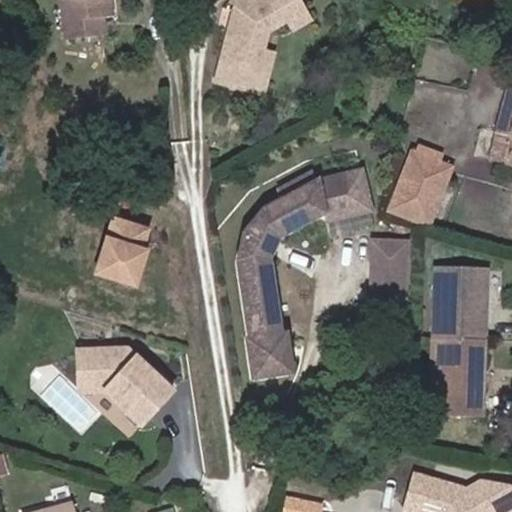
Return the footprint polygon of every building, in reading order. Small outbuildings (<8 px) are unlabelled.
[(61,0),(63,20),(111,14),(109,0),(61,0)] [(230,0),(234,6),(237,14),(234,23),(228,28),(214,83),(260,94),(264,73),(260,72),(264,52),(268,34),(287,23),(290,27),(309,15),(299,0),(230,0)] [(293,33),(313,21),(309,15),(290,27),(293,33)] [(105,39),(102,16),(63,20),(64,28),(66,44),(105,39)] [(264,52),(260,72),(264,73),(260,94),(267,95),(276,55),(264,52)] [(511,83),(508,83),(488,159),(511,165),(511,83)] [(410,150),(406,149),(384,212),(424,226),(447,159),(443,158),(445,151),(412,143),(410,150)] [(249,346),(255,385),(293,379),(287,341),(282,341),(271,265),(278,239),(324,218),(325,225),(369,218),(363,180),(318,188),(314,178),(287,189),(291,199),(271,208),(246,222),(238,249),(252,346),(249,346)] [(139,268),(144,252),(150,234),(115,223),(98,277),(137,290),(144,269),(139,268)] [(411,237),(372,236),(369,315),(411,317),(411,237)] [(144,269),(149,253),(144,252),(139,268),(144,269)] [(478,273),(434,271),(431,323),(443,324),(442,349),(430,349),(428,392),(473,394),(478,273)] [(443,324),(431,323),(430,349),(442,349),(443,324)] [(79,353),(81,393),(106,393),(143,427),(174,392),(132,352),(79,353)] [(425,511),(434,482),(417,477),(407,511),(425,511)] [(434,482),(425,511),(506,511),(511,509),(511,490),(484,482),(473,489),(478,495),(472,500),(466,492),(434,482)] [(282,495),(281,511),(321,511),(322,498),(282,495)] [(77,511),(75,501),(35,511),(77,511)]
